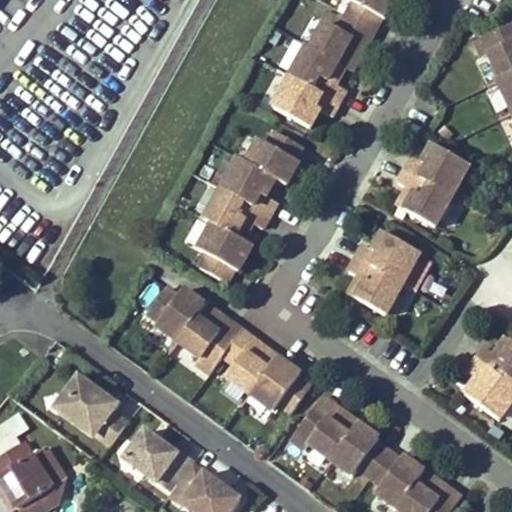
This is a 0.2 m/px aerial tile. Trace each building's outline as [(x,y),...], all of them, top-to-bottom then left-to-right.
[(394,11),(399,0),(347,0),(355,5),(348,18),(375,34),(383,20),(389,8),(394,11)] [(387,23),(394,11),(389,8),(383,20),(387,23)] [(367,47),(375,34),(348,18),(340,32),(327,24),(312,49),(347,69),(353,73),(361,58),(357,56),(363,45),(367,47)] [(511,26),(477,44),(484,60),(491,57),(502,81),(511,76),(511,26)] [(363,45),(357,56),(361,58),(367,47),(363,45)] [(339,82),(347,69),(312,49),(309,48),(292,79),(339,105),(346,92),(337,87),(329,82),(331,78),(339,82)] [(511,76),(502,81),(499,82),(511,109),(511,76)] [(331,78),(329,82),(337,87),(339,82),(331,78)] [(332,118),(339,105),(292,79),(274,110),(312,131),(319,117),(314,114),(316,110),(321,112),(332,118)] [(260,142),(248,164),(277,180),(287,186),(295,174),(290,171),(296,160),(303,148),(276,133),(269,147),(260,142)] [(423,164),(412,158),(405,171),(452,197),(469,167),(433,146),(425,160),(430,163),(428,166),(423,164)] [(269,194),(277,180),(248,164),(240,160),(223,191),(270,218),(277,204),(266,198),(261,195),(264,191),(269,194)] [(295,174),(301,163),(296,160),(290,171),(295,174)] [(405,194),(397,207),(435,228),(452,197),(405,171),(397,184),(407,189),(415,194),(412,198),(405,194)] [(415,194),(407,189),(405,194),(412,198),(415,194)] [(270,218),(223,191),(205,222),(213,226),(199,252),(207,256),(200,269),(227,284),(235,271),(241,259),(245,262),(253,247),(244,241),(251,229),(243,225),(245,221),(253,225),(263,231),(270,218)] [(253,225),(245,221),(243,225),(251,229),(253,225)] [(362,246),(355,259),(402,286),(419,255),(383,234),(375,248),(380,250),(378,255),(373,252),(362,246)] [(420,256),(407,286),(417,291),(430,261),(420,256)] [(239,274),(245,262),(241,259),(235,271),(239,274)] [(355,282),(347,295),(385,317),(402,286),(355,259),(348,272),(357,278),(365,282),(363,286),(355,282)] [(365,282),(357,278),(355,282),(363,286),(365,282)] [(155,327),(176,343),(203,307),(191,298),(188,302),(178,295),(175,299),(164,290),(145,315),(158,324),(155,327)] [(203,307),(176,343),(198,359),(193,365),(207,375),(220,357),(239,333),(226,322),(223,326),(213,319),(216,315),(204,306),(203,307)] [(226,322),(216,315),(213,319),(223,326),(226,322)] [(251,341),(239,332),(239,333),(220,357),(232,366),(223,378),(246,396),(274,359),(274,358),(261,349),(258,353),(248,345),(251,341)] [(475,360),(511,386),(511,342),(504,337),(496,350),(503,356),(500,360),(493,355),(483,348),(475,360)] [(261,349),(251,341),(248,345),(258,353),(261,349)] [(503,356),(496,350),(493,355),(500,360),(503,356)] [(286,369),(274,359),(246,396),(270,414),(276,407),(288,416),(307,391),(283,373),(286,369)] [(511,401),(511,386),(475,360),(466,372),(476,379),(481,383),(478,386),(473,384),(464,396),(498,421),(511,401)] [(92,435),(110,448),(126,425),(112,415),(115,411),(100,400),(102,396),(78,378),(63,399),(66,401),(57,414),(90,438),(92,435)] [(334,407),(321,397),(289,440),(303,451),(307,445),(330,461),(356,424),(357,423),(344,414),(342,419),(331,411),(334,407)] [(334,407),(331,411),(342,419),(344,414),(334,407)] [(511,407),(503,421),(511,427),(511,407)] [(26,443),(30,440),(16,420),(0,430),(0,460),(19,448),(26,443)] [(368,432),(356,424),(330,461),(350,476),(356,468),(368,478),(386,452),(374,444),(364,436),(368,432)] [(377,439),(368,432),(364,436),(374,444),(377,439)] [(192,466),(195,463),(179,452),(177,456),(145,433),(125,462),(171,496),(192,466)] [(26,443),(19,448),(27,461),(32,457),(34,456),(26,443)] [(27,461),(19,448),(0,460),(0,471),(4,477),(0,479),(0,482),(5,491),(20,511),(23,509),(24,511),(45,511),(59,503),(52,492),(54,490),(32,457),(27,461)] [(398,461),(386,452),(368,478),(380,486),(375,494),(396,508),(422,471),(411,463),(408,468),(398,461)] [(411,463),(401,457),(398,461),(408,468),(411,463)] [(171,496),(169,498),(187,511),(232,511),(240,502),(235,498),(227,492),(192,466),(171,496)] [(435,479),(422,471),(396,508),(400,511),(448,511),(459,497),(445,487),(442,491),(432,483),(435,479)] [(445,487),(435,479),(432,483),(442,491),(445,487)] [(230,489),(227,492),(235,498),(237,494),(230,489)] [(0,495),(11,511),(18,511),(20,511),(5,491),(0,494),(0,495)]
